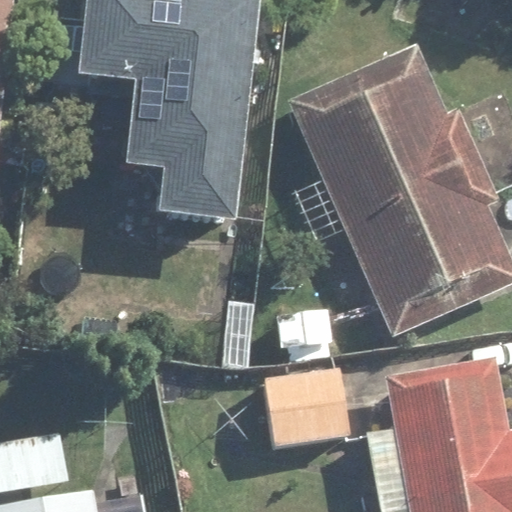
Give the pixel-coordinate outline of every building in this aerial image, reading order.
[(0,0),(0,142),(12,0),(0,0)] [(94,0),(85,87),(143,93),(134,173),(170,177),(165,223),(238,231),(262,0),(94,0)] [(446,118),(419,55),(291,110),(392,346),(511,294),(511,259),(493,216),(503,212),(460,112),(446,118)] [(332,363),(334,315),(260,312),(258,360),(332,363)] [(511,511),(511,435),(511,436),(498,366),(387,387),(411,511),(511,511)] [(344,375),(264,386),(273,451),(353,440),(344,375)] [(61,436),(0,442),(0,495),(66,488),(61,436)] [(146,511),(143,491),(6,511),(146,511)]
